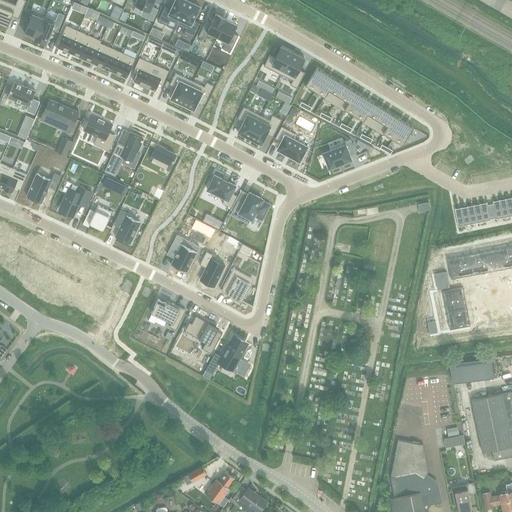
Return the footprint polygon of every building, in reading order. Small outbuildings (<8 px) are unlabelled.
[(4,6),(0,15),(0,23),(8,27),(12,16),(19,19),(25,0),(16,0),(15,4),(6,1),(4,6)] [(136,0),(134,5),(149,12),(146,17),(153,20),(158,9),(152,6),(155,0),(136,0)] [(164,6),(157,21),(167,25),(170,20),(177,23),(188,1),(187,0),(174,0),(171,9),(164,6)] [(74,1),(71,8),(77,10),(80,4),(76,2),(74,1)] [(188,1),(177,23),(186,27),(183,33),(193,37),(200,23),(193,20),(200,6),(188,1)] [(85,14),(84,16),(88,18),(92,9),(88,7),(87,9),(85,14)] [(33,11),(24,33),(35,37),(35,38),(39,29),(44,16),(33,11)] [(39,29),(35,38),(46,43),(52,29),(57,31),(64,15),(59,12),(55,20),(44,16),(39,29)] [(206,19),(198,36),(205,40),(209,33),(217,37),(226,19),(227,19),(216,13),(212,22),(206,19)] [(104,17),(101,24),(107,27),(107,26),(108,24),(110,20),(104,17)] [(226,19),(217,37),(226,41),(222,48),(230,52),(238,35),(233,32),(237,24),(226,19)] [(66,25),(56,47),(68,52),(75,36),(78,30),(66,25)] [(75,36),(68,52),(80,57),(87,41),(90,35),(78,30),(75,36)] [(87,41),(80,57),(91,62),(98,46),(100,42),(101,40),(90,35),(87,41)] [(98,46),(91,62),(103,67),(110,51),(112,47),(101,42),(100,42),(98,46)] [(172,52),(172,53),(178,56),(182,49),(175,46),(175,47),(172,52)] [(269,54),(263,66),(281,75),(293,52),(281,46),(275,57),(269,54)] [(110,51),(103,67),(114,73),(121,57),(123,52),(112,47),(110,51)] [(182,50),(178,57),(184,60),(188,53),(182,50)] [(121,57),(114,73),(126,78),(135,58),(134,57),(123,53),(123,52),(121,57)] [(293,52),(281,75),(292,80),(290,85),(297,88),(305,72),(299,69),(304,58),(293,52)] [(139,57),(133,71),(137,73),(133,81),(144,86),(154,63),(139,57)] [(154,63),(144,86),(155,91),(159,83),(162,84),(169,70),(154,63)] [(316,67),(305,85),(314,90),(325,73),(316,67)] [(175,72),(169,84),(176,87),(170,98),(182,104),(193,81),(175,72)] [(325,73),(314,90),(324,96),(334,78),(325,73)] [(324,96),(323,98),(333,104),(345,85),(335,78),(335,79),(334,78),(324,96)] [(193,81),(182,104),(194,109),(199,99),(205,102),(213,85),(206,82),(204,86),(193,81)] [(13,82),(7,97),(28,106),(27,110),(34,113),(39,101),(32,99),(35,91),(13,82)] [(345,85),(333,104),(344,111),(345,109),(356,92),(355,91),(345,85)] [(258,94),(269,100),(272,94),(271,94),(266,91),(261,88),(258,94)] [(356,92),(345,109),(354,115),(365,97),(356,92)] [(365,97),(354,115),(362,120),(373,102),(365,97)] [(49,99),(42,114),(64,123),(62,129),(70,132),(79,111),(49,99)] [(362,120),(361,122),(372,128),(384,109),(374,102),(374,103),(373,102),(362,120)] [(243,106),(237,118),(243,121),(238,132),(239,132),(238,134),(246,137),(246,136),(250,138),(261,115),(243,106)] [(384,109),(372,128),(383,135),(384,133),(395,115),(394,115),(384,109)] [(90,114),(83,129),(97,136),(93,144),(108,151),(116,135),(108,132),(112,124),(104,121),(104,120),(99,117),(98,118),(90,114)] [(261,115),(250,138),(252,139),(252,141),(259,144),(260,143),(261,144),(266,133),(272,137),(282,119),(272,114),(269,119),(261,115)] [(395,115),(384,133),(393,139),(404,121),(395,115)] [(404,121),(393,139),(402,144),(413,127),(404,121)] [(279,129),(273,142),(279,145),(276,152),(298,163),(305,148),(291,141),(293,136),(279,129)] [(117,143),(104,171),(115,176),(121,162),(123,157),(132,161),(133,161),(136,162),(140,153),(137,151),(142,141),(143,139),(141,138),(137,136),(130,133),(124,146),(117,143)] [(65,137),(58,153),(66,156),(73,140),(65,137)] [(18,139),(15,146),(22,148),(24,142),(18,139)] [(344,144),(323,152),(328,168),(351,159),(349,154),(355,152),(350,139),(343,141),(344,144)] [(358,140),(356,144),(364,149),(365,148),(372,152),(374,148),(358,140)] [(149,144),(139,165),(140,165),(141,163),(158,171),(160,165),(168,168),(172,160),(173,161),(174,159),(173,158),(175,154),(165,149),(166,147),(164,149),(156,145),(155,147),(149,144)] [(0,187),(4,189),(13,168),(0,162),(0,187)] [(13,168),(4,189),(11,192),(12,192),(14,187),(20,190),(27,174),(13,168)] [(34,171),(24,193),(40,200),(48,183),(54,186),(61,172),(54,169),(50,178),(34,171)] [(214,174),(207,189),(224,198),(222,203),(231,207),(237,195),(232,192),(235,185),(228,181),(228,180),(223,177),(222,178),(214,174)] [(106,176),(104,181),(125,192),(128,186),(106,176)] [(69,188),(60,209),(73,215),(79,202),(86,205),(92,191),(79,185),(77,191),(69,188)] [(156,187),(152,196),(159,200),(163,191),(156,187)] [(232,211),(231,214),(248,223),(251,218),(252,218),(254,215),(262,219),(269,205),(261,201),(262,200),(262,199),(261,198),(260,197),(257,196),(249,192),(248,194),(244,203),(238,200),(232,211)] [(511,205),(510,198),(503,199),(507,216),(511,215),(511,205)] [(503,199),(496,200),(500,218),(507,216),(503,199)] [(493,203),(490,204),(493,219),(500,218),(496,200),(492,201),(493,203)] [(428,202),(418,204),(419,212),(429,209),(430,209),(429,207),(428,202)] [(487,202),(483,203),(486,220),(493,219),(490,204),(487,204),(487,202)] [(483,203),(476,204),(479,222),(486,220),(483,203)] [(476,204),(469,206),(472,223),(479,222),(476,204)] [(87,215),(92,218),(89,223),(90,224),(103,230),(112,212),(98,205),(95,211),(93,215),(88,212),(87,215)] [(469,206),(462,207),(465,224),(472,223),(469,206)] [(462,207),(454,209),(458,226),(465,224),(462,207)] [(120,209),(115,220),(121,223),(115,236),(130,243),(140,222),(125,215),(127,212),(120,209)] [(206,213),(202,220),(218,229),(222,221),(206,213)] [(195,218),(191,226),(211,236),(215,228),(195,218)] [(177,235),(169,249),(177,252),(174,258),(171,263),(170,263),(187,272),(187,271),(186,271),(196,252),(197,252),(197,251),(196,251),(187,246),(190,241),(177,235)] [(243,243),(239,250),(249,256),(253,249),(243,243)] [(509,257),(502,258),(504,268),(511,266),(511,245),(507,246),(509,257)] [(507,246),(492,249),(496,270),(504,268),(502,258),(509,257),(507,246)] [(487,261),(479,262),(481,273),(496,270),(492,249),(485,251),(487,261)] [(485,251),(470,254),(474,274),(481,273),(479,262),(487,261),(485,251)] [(206,252),(199,266),(205,269),(200,281),(214,287),(225,266),(210,259),(212,255),(206,252)] [(464,266),(456,267),(458,277),(474,274),(470,254),(462,255),(464,266)] [(448,258),(447,258),(451,278),(458,277),(456,267),(464,266),(462,255),(448,258)] [(233,267),(221,291),(223,291),(241,300),(251,282),(238,275),(240,271),(234,269),(235,268),(233,267)] [(462,288),(442,292),(445,306),(455,304),(454,297),(463,295),(462,288)] [(455,304),(445,306),(446,313),(466,310),(463,295),(454,297),(455,304)] [(152,313),(148,320),(154,323),(155,321),(158,316),(171,322),(169,326),(176,330),(186,309),(172,302),(171,304),(166,302),(158,298),(151,312),(152,313)] [(466,310),(446,313),(448,321),(467,317),(466,310)] [(189,321),(189,322),(195,326),(191,334),(205,342),(202,348),(211,353),(222,333),(217,330),(219,327),(215,326),(196,315),(191,323),(189,321)] [(467,317),(448,321),(449,329),(469,325),(467,317)] [(215,352),(205,370),(212,374),(219,361),(238,371),(242,363),(243,362),(238,360),(239,358),(247,345),(243,343),(244,341),(233,336),(222,356),(215,352)] [(491,358),(448,363),(453,383),(493,378),(491,358)] [(205,370),(202,374),(209,379),(212,374),(205,370)] [(494,459),(511,455),(511,390),(472,399),(483,452),(492,450),(494,459)] [(457,427),(447,429),(448,437),(459,435),(457,427)] [(448,437),(444,438),(446,447),(465,442),(463,434),(459,435),(448,437)] [(438,486),(424,477),(428,471),(423,444),(397,439),(390,477),(394,497),(390,498),(393,511),(423,511),(422,503),(428,502),(431,504),(441,502),(438,486)] [(202,466),(188,474),(188,475),(193,482),(206,474),(202,466)] [(205,494),(219,503),(224,496),(230,488),(228,487),(235,478),(225,471),(219,480),(217,478),(205,494)] [(188,475),(183,478),(187,485),(193,482),(188,475)] [(474,482),(451,487),(454,502),(457,502),(458,511),(468,511),(472,511),(469,494),(476,493),(474,482)] [(503,511),(511,509),(511,485),(511,483),(506,484),(507,493),(499,494),(500,495),(491,497),(490,492),(483,494),(486,509),(493,507),(492,505),(501,503),(503,511)] [(237,503),(240,499),(249,506),(245,510),(245,511),(258,511),(267,501),(248,487),(246,490),(241,486),(232,499),(237,503)] [(224,496),(219,503),(223,506),(228,499),(224,496)]
